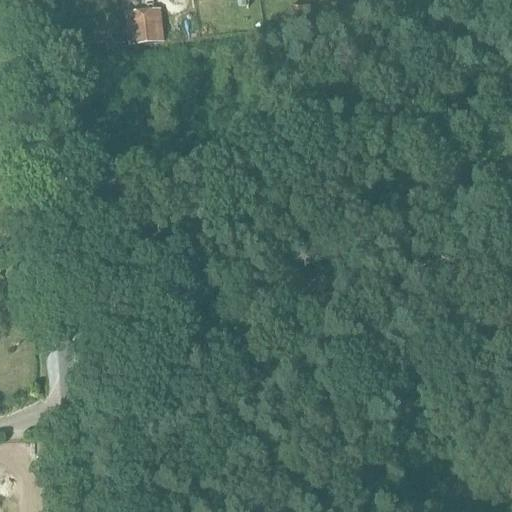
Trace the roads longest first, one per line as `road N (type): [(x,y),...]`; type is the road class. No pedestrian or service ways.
road 1 (unclassified): [(78,511),(37,0)]
road 2 (track): [(511,177),(417,133),(293,135),(231,148),(153,197),(51,184)]
